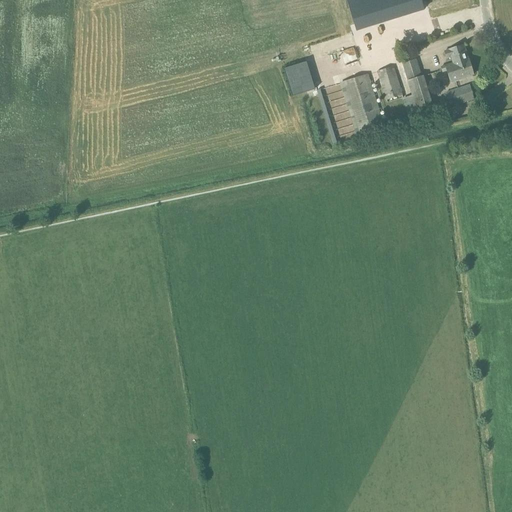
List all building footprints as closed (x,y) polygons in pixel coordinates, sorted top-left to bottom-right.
[(351,0),(358,26),(422,8),(420,0),(351,0)] [(447,59),(451,58),(453,64),(445,66),(451,83),(466,78),(466,77),(473,75),(464,46),(449,51),(445,52),(447,59)] [(402,64),(407,81),(422,77),(416,60),(402,64)] [(386,104),(403,99),(394,67),(377,72),(386,104)] [(386,131),(368,75),(340,83),(358,140),(386,131)] [(411,96),(419,122),(436,117),(424,76),(422,77),(407,81),(411,96)] [(474,100),(470,85),(446,93),(451,108),(474,100)] [(402,99),(410,124),(419,122),(411,96),(402,99)]
